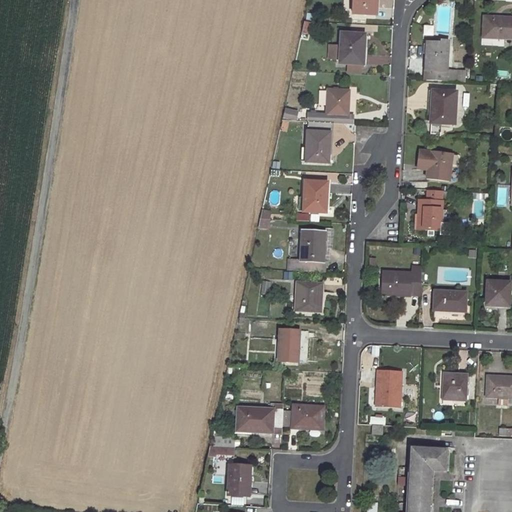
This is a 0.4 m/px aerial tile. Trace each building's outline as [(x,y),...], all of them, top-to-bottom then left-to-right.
[(377,0),(355,0),(354,18),(377,19),(377,0)] [(511,21),(486,20),(484,41),(511,42),(511,21)] [(308,36),(311,24),(304,22),(301,35),(308,36)] [(433,36),(433,26),(423,26),(423,36),(433,36)] [(367,36),(343,35),(341,66),(366,66),(367,36)] [(427,82),(443,83),(457,83),(457,72),(447,71),(449,42),(428,41),(426,73),(428,73),(427,82)] [(494,70),(493,77),(507,79),(508,72),(494,70)] [(391,77),(379,76),(379,85),(391,86),(391,77)] [(309,124),(331,125),(340,126),(341,123),(341,115),(352,115),(353,92),(330,92),(329,114),(310,114),(309,124)] [(456,96),(434,95),(432,126),(455,127),(456,96)] [(284,109),(283,120),(297,121),(298,110),(284,109)] [(357,116),(352,115),(341,115),(341,123),(355,124),(357,116)] [(331,125),(309,124),(308,165),(330,166),(331,125)] [(428,169),(428,178),(452,179),(454,152),(418,150),(418,165),(424,166),(424,169),(428,169)] [(305,212),(327,214),(329,184),(307,182),(305,212)] [(415,232),(417,232),(439,234),(441,198),(453,199),(453,191),(428,190),(427,203),(419,203),(418,214),(416,214),(415,232)] [(259,229),(270,230),(271,211),(260,211),(259,229)] [(325,237),(325,261),(329,261),(330,248),(333,248),(333,230),(326,229),(325,237)] [(325,237),(303,236),(302,262),(301,262),(324,263),(325,261),(325,237)] [(301,262),(302,262),(288,261),(288,271),(324,272),(324,263),(301,262)] [(412,293),(423,293),(424,268),(413,267),(413,270),(384,268),(383,293),(412,295),(412,293)] [(269,293),(270,282),(262,281),(261,292),(269,293)] [(323,284),(298,282),(296,310),(321,312),(323,284)] [(511,287),(489,286),(487,308),(510,308),(511,287)] [(470,293),(437,292),(435,311),(467,313),(470,293)] [(306,332),(279,331),(278,363),(305,363),(306,332)] [(404,369),(381,368),(378,405),(402,406),(404,369)] [(470,375),(447,373),(445,398),(468,400),(470,375)] [(511,374),(491,374),(490,394),(511,395),(511,374)] [(324,408),(294,406),(292,429),(323,431),(324,408)] [(271,428),(283,429),(284,413),(239,412),(238,433),(271,434),(271,428)] [(382,433),(382,424),(371,423),(370,433),(382,433)] [(214,447),(209,447),(209,456),(233,456),(233,437),(214,437),(214,447)] [(446,447),(411,446),(408,507),(407,511),(429,511),(432,467),(445,467),(446,447)] [(250,468),(228,467),(227,495),(248,496),(250,468)]
